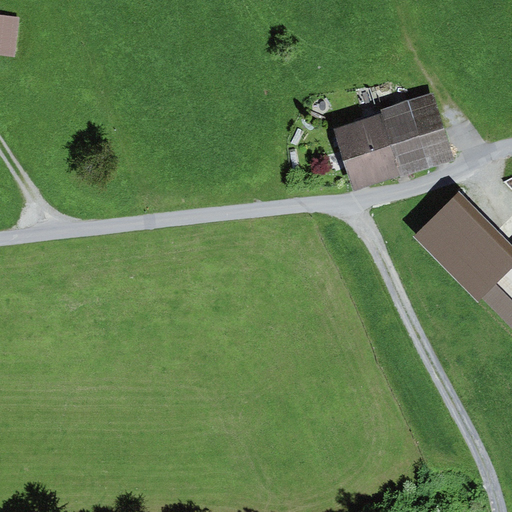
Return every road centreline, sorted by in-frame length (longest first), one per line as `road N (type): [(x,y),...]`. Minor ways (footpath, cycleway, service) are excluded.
road 1 (unclassified): [(511,150),(497,150),(437,185),(357,203),(0,238)]
road 2 (track): [(357,203),(480,448),(495,511)]
